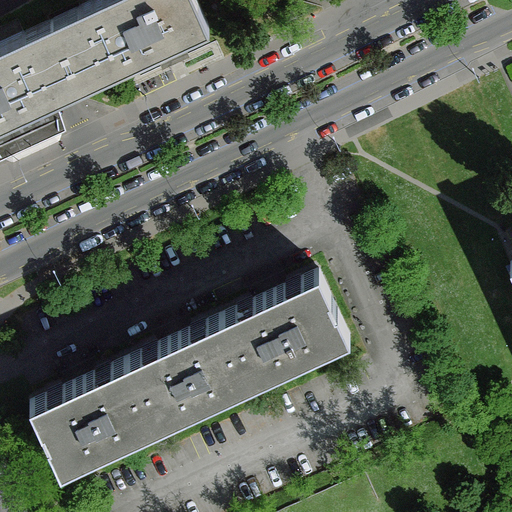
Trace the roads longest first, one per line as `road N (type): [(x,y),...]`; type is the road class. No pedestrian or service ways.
road 1 (tertiary): [(0,270),(511,26)]
road 2 (tertiary): [(428,0),(0,205)]
